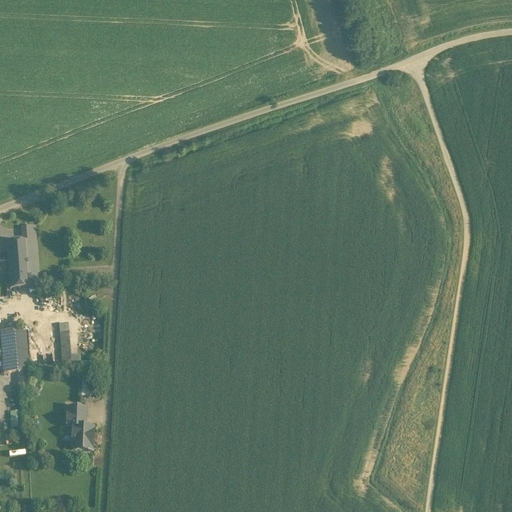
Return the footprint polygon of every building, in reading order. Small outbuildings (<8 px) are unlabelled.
[(34,228),(22,229),(23,242),(25,242),(35,241),(34,228)] [(35,241),(25,242),(29,289),(10,290),(10,298),(29,297),(29,292),(40,292),(36,241),(35,241)] [(23,242),(6,243),(10,290),(29,289),(25,242),(23,242)] [(62,371),(59,326),(50,327),(53,372),(62,371)] [(50,327),(41,328),(44,373),(53,372),(50,327)] [(41,328),(28,329),(31,374),(44,373),(41,328)] [(4,334),(0,334),(4,375),(17,374),(28,373),(25,332),(15,333),(14,330),(4,330),(4,334)] [(28,373),(17,374),(19,391),(29,390),(28,373)] [(82,398),(94,398),(94,382),(82,382),(82,398)] [(85,411),(68,410),(67,428),(73,429),(72,452),(91,453),(92,430),(84,429),(85,411)] [(20,412),(10,413),(11,429),(20,429),(20,412)]
